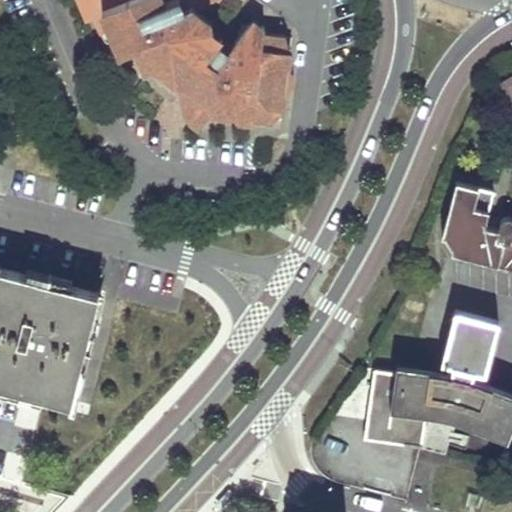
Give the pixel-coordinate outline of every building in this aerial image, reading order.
[(75,0),(83,19),(95,16),(108,44),(116,42),(122,54),(132,49),(143,71),(156,66),(195,95),(183,109),(202,121),(213,111),(284,119),(291,37),(267,32),(266,26),(253,17),(233,45),(200,20),(192,5),(204,0),(75,0)] [(511,74),(500,81),(511,100),(511,74)] [(484,224),(489,206),(493,188),(456,178),(442,233),(446,234),(453,246),(452,250),(511,265),(511,216),(509,215),(505,216),(502,217),(502,218),(499,228),(484,224)] [(96,289),(0,266),(0,267),(0,381),(70,398),(96,289)] [(420,444),(421,444),(426,411),(446,413),(458,418),(507,436),(511,420),(511,391),(471,375),(474,368),(485,371),(499,318),(456,307),(441,359),(452,362),(450,371),(397,361),(395,369),(374,367),(365,435),(420,444)] [(447,451),(447,448),(451,435),(458,418),(446,413),(426,411),(421,444),(441,449),(447,451)] [(26,511),(31,496),(0,487),(0,506),(20,511),(26,511)]
